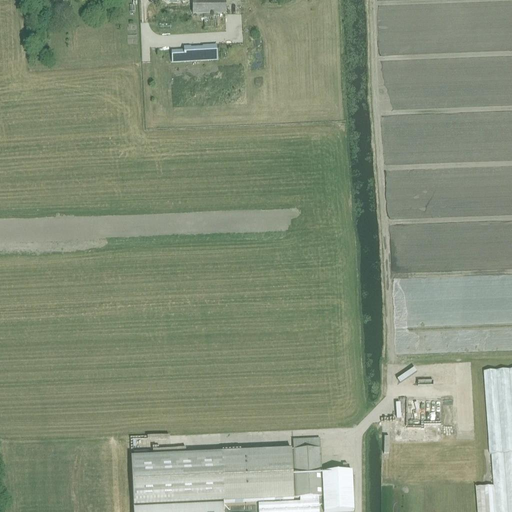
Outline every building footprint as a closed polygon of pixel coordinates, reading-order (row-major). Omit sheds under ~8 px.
[(224,0),(192,0),(193,15),(203,15),(225,14),(224,0)] [(229,18),(229,27),(235,28),(235,36),(241,36),(242,18),(229,18)] [(190,48),(183,48),(183,49),(184,54),(184,62),(191,62),(203,61),(208,60),(209,60),(208,52),(203,53),(202,48),(190,49),(190,48)] [(494,486),(476,487),(477,511),(511,511),(511,370),(484,373),(489,455),(491,455),(494,486)] [(441,401),(424,401),(395,401),(395,440),(438,440),(438,426),(441,426),(441,401)] [(131,458),(133,511),(223,511),(223,504),(293,501),(293,499),(300,498),(300,502),(258,504),(258,511),(318,511),(319,506),(323,505),(323,511),(343,511),(353,511),(352,472),(321,474),(319,439),(292,440),(293,450),(131,458)]
